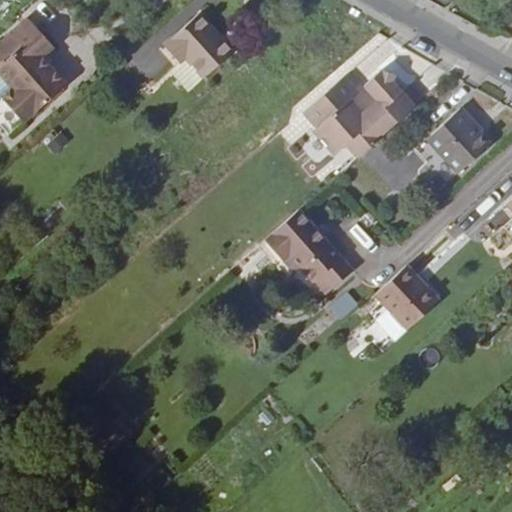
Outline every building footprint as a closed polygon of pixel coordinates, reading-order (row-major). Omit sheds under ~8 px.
[(201,13),(165,43),(180,59),(194,48),(213,71),(236,51),(201,13)] [(27,16),(0,39),(0,75),(9,85),(0,92),(0,97),(21,122),(65,83),(41,56),(53,45),(27,16)] [(194,48),(180,59),(199,83),(213,71),(194,48)] [(372,150),(386,165),(454,105),(440,90),(432,97),(424,87),(423,78),(408,73),(403,80),(399,82),(390,89),(403,103),(389,114),(377,101),(366,89),(333,117),(344,131),(343,139),(359,156),(366,156),(372,150)] [(362,86),(366,89),(373,83),(370,79),(362,86)] [(373,83),(366,89),(377,101),(383,95),(373,83)] [(330,114),(333,117),(366,89),(362,86),(330,114)] [(511,143),(480,110),(437,150),(469,185),(511,144),(511,143)] [(52,152),(68,143),(61,131),(45,140),(52,152)] [(380,277),(326,216),(291,247),(302,259),(308,254),(320,266),(327,274),(332,269),(345,283),(357,296),(380,277)] [(308,254),(302,259),(314,272),(320,266),(308,254)] [(340,288),(345,283),(332,269),(327,274),(340,288)] [(413,278),(381,308),(415,344),(446,315),(413,278)]
